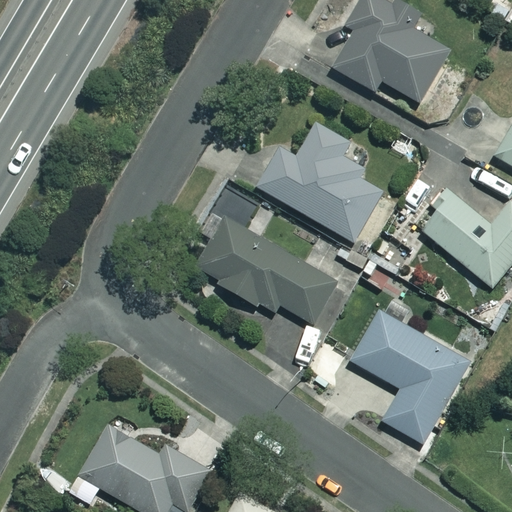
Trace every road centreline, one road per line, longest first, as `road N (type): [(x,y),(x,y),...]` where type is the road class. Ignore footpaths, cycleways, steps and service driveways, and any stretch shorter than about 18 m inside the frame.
road 1 (residential): [(112,311),(404,511)]
road 2 (residential): [(258,0),(112,255),(105,285),(112,311)]
road 3 (trunk): [(91,0),(0,156)]
road 4 (residential): [(0,422),(43,344),(84,316),(112,311)]
